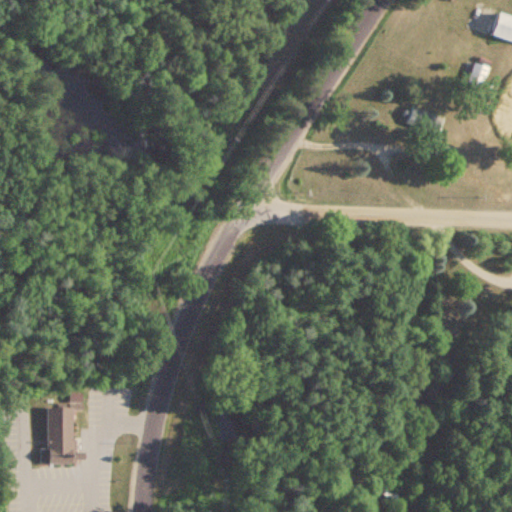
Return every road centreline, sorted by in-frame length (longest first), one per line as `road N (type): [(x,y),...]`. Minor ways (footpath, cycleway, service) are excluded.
road 1 (tertiary): [(139,511),(153,419),(197,291),(379,0)]
road 2 (residential): [(511,223),(239,215)]
